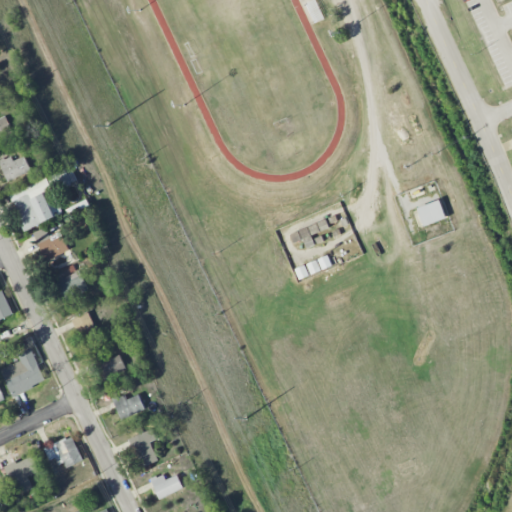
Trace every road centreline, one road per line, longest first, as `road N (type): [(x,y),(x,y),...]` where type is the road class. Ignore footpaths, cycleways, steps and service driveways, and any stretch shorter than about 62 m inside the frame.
road 1 (residential): [(0,237),(133,511)]
road 2 (residential): [(511,201),(425,0)]
